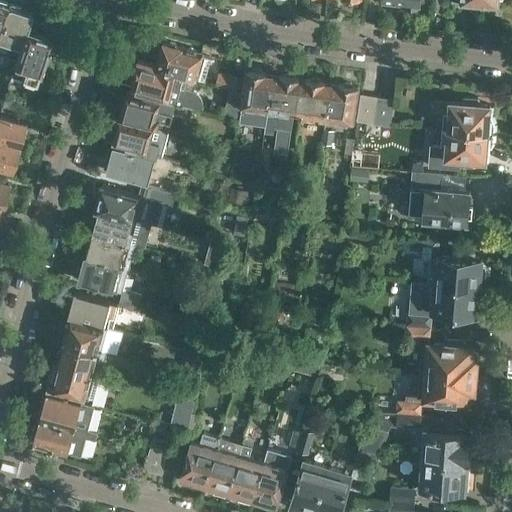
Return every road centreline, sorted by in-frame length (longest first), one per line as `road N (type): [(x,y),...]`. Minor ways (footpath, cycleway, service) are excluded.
road 1 (residential): [(0,396),(105,0)]
road 2 (residential): [(511,62),(257,28),(132,0)]
road 3 (residential): [(165,511),(0,463)]
